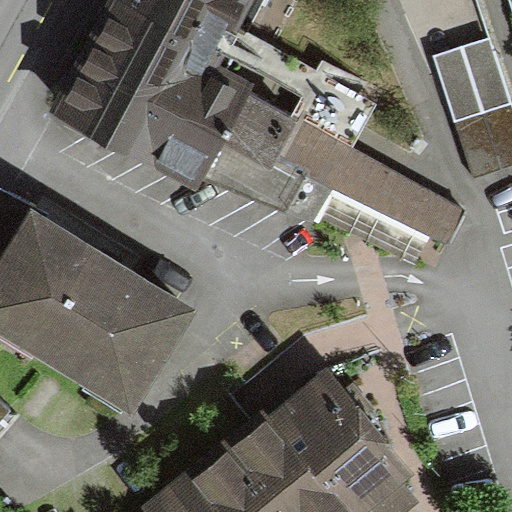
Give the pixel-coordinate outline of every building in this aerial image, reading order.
[(102,0),(53,93),(199,169),(314,215),(334,179),(450,237),(466,201),(354,137),(293,103),(251,79),(255,69),(231,55),(234,49),(249,21),(260,0),(102,0)] [(382,91),(249,21),(234,49),(302,85),(293,103),(354,137),(361,126),(364,127),(382,91)] [(511,158),(511,95),(491,29),(434,47),(474,171),(511,158)] [(0,314),(3,310),(0,308),(0,235),(29,190),(1,172),(0,173),(0,314)] [(29,190),(0,235),(0,308),(3,310),(134,391),(200,284),(34,182),(29,190)] [(396,511),(420,493),(400,468),(416,454),(371,399),(328,346),(276,389),(273,385),(144,489),(162,511),(396,511)] [(0,389),(0,415),(13,401),(0,389)]
